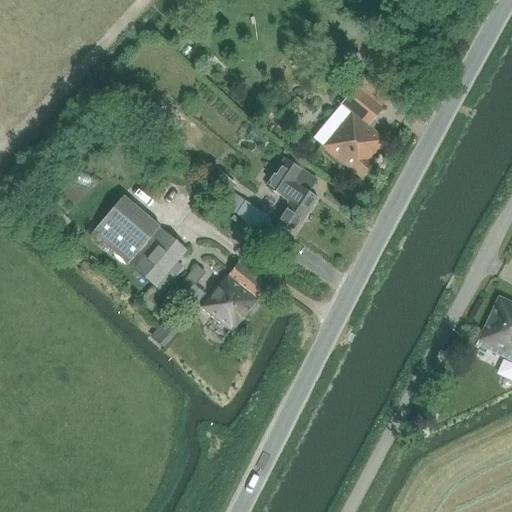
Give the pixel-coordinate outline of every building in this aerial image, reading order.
[(326,66),(312,85),(324,94),(338,75),(326,66)] [(350,113),(322,149),(361,179),(374,163),(370,160),(386,140),(372,129),(375,125),(371,122),(390,97),(363,76),(340,105),(350,113)] [(405,85),(393,100),(403,108),(415,92),(405,84),(405,85)] [(152,105),(141,117),(157,131),(168,119),(152,105)] [(307,194),(315,182),(283,161),(265,189),(289,205),(275,226),(292,237),(316,200),(307,194)] [(219,172),(207,187),(219,197),(232,182),(219,172)] [(47,188),(31,198),(42,214),(57,204),(47,188)] [(123,196),(92,233),(128,264),(158,228),(159,227),(123,196)] [(268,219),(244,203),(236,215),(276,253),(288,239),(270,227),(268,219)] [(158,228),(128,264),(136,270),(134,272),(154,290),(176,264),(187,251),(158,228)] [(242,255),(235,264),(265,284),(272,275),(242,255)] [(230,334),(266,289),(238,266),(221,287),(218,285),(199,309),(230,334)] [(511,303),(498,297),(475,346),(511,362),(511,303)] [(241,323),(248,338),(261,332),(255,317),(241,323)]
